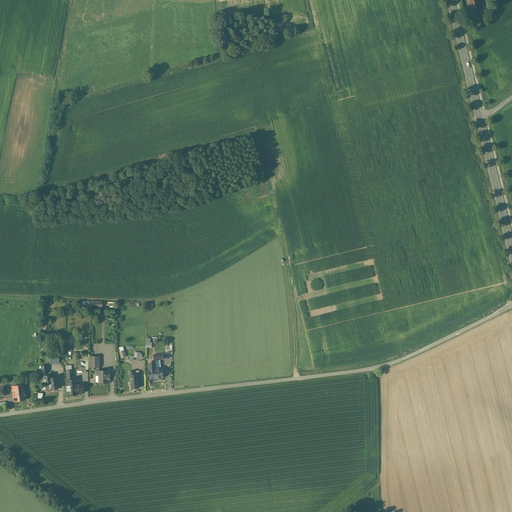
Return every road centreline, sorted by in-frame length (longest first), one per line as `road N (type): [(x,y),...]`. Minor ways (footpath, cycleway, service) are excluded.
road 1 (unclassified): [(511,305),(358,371),(0,414)]
road 2 (secondary): [(478,116),(511,253)]
